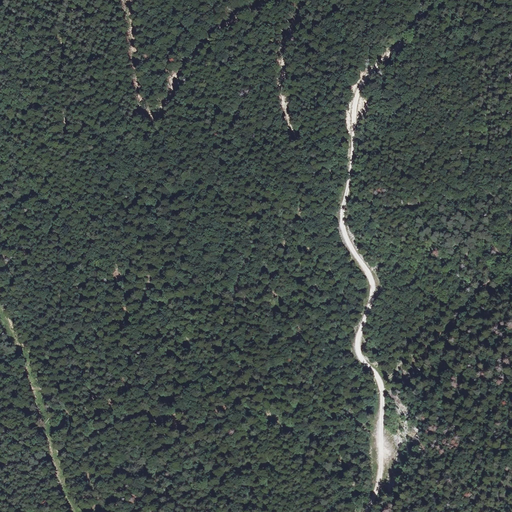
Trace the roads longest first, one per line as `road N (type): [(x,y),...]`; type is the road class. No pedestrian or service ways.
road 1 (track): [(363,511),(377,478),(383,390),(359,346),(370,274),(344,233),(354,111),(361,86),(408,39),(430,0)]
road 2 (track): [(0,234),(12,209),(33,197),(179,319),(211,376),(290,427)]
road 3 (track): [(79,511),(0,307)]
